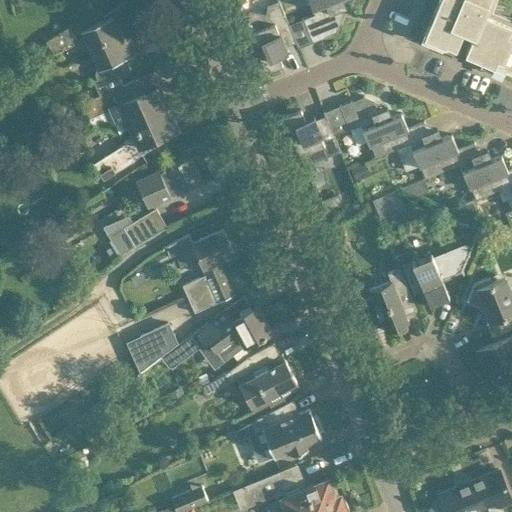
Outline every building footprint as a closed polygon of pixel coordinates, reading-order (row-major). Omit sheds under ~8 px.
[(249,11),(247,24),(250,31),(266,70),(282,64),(278,53),(287,50),(284,41),(294,37),(288,23),(278,0),(277,0),(278,1),(268,5),(267,14),(249,11)] [(288,23),(294,37),(298,47),(325,36),(324,35),(335,31),(336,32),(341,21),(340,20),(335,10),(345,6),(342,0),(308,0),(314,13),(302,18),(288,23)] [(448,39),(457,43),(464,28),(473,32),(464,53),(511,72),(511,23),(484,11),(488,0),(438,0),(423,36),(445,45),(448,39)] [(88,25),(82,29),(99,67),(94,69),(99,82),(95,84),(99,93),(123,83),(119,75),(128,71),(122,58),(144,48),(124,2),(102,12),(100,8),(85,17),(88,25)] [(89,117),(90,117),(95,129),(103,126),(118,131),(130,127),(134,136),(94,161),(104,177),(142,153),(138,145),(177,128),(158,86),(139,94),(132,78),(123,83),(99,93),(82,101),(89,117)] [(352,99),(339,105),(324,111),(334,134),(360,123),(369,145),(370,144),(375,155),(372,156),(372,157),(405,144),(400,131),(408,129),(407,127),(401,112),(391,116),(387,107),(378,110),(374,100),(363,95),(362,96),(352,100),(352,99)] [(300,108),(284,115),(304,165),(340,151),(327,119),(317,123),(313,115),(305,118),(300,108)] [(400,131),(405,144),(409,142),(419,166),(420,165),(425,176),(422,177),(422,178),(455,165),(450,152),(457,148),(451,133),(441,137),(437,128),(428,132),(424,121),(407,127),(408,129),(400,131)] [(450,152),(455,165),(459,163),(469,187),(470,186),(475,197),(472,198),(472,200),(505,186),(500,173),(508,171),(507,170),(501,154),(491,158),(487,149),(479,153),(474,142),(457,148),(450,152)] [(159,167),(135,178),(147,205),(171,194),(169,192),(177,188),(178,191),(202,180),(190,154),(166,165),(167,165),(166,165),(167,167),(161,170),(159,167)] [(351,166),(357,180),(371,173),(365,160),(351,166)] [(500,173),(505,186),(509,184),(511,191),(511,207),(505,211),(511,225),(511,224),(511,167),(507,170),(508,171),(500,173)] [(339,193),(321,200),(327,214),(344,207),(339,193)] [(359,203),(363,213),(373,209),(369,199),(359,203)] [(450,209),(469,215),(477,212),(471,200),(450,209)] [(50,207),(42,212),(49,222),(56,217),(50,207)] [(123,226),(134,245),(167,226),(156,207),(123,226)] [(206,272),(183,282),(195,310),(232,293),(228,283),(217,259),(234,252),(223,228),(205,236),(193,241),(192,242),(193,245),(190,247),(194,256),(198,254),(206,272)] [(432,253),(404,266),(403,263),(402,263),(414,293),(415,292),(414,290),(422,286),(429,304),(449,296),(442,278),(461,270),(463,273),(464,273),(462,268),(478,229),(477,228),(470,245),(464,242),(433,257),(432,253)] [(371,296),(363,300),(374,326),(382,323),(385,330),(408,321),(405,314),(416,309),(399,267),(387,272),(391,280),(368,289),(371,296)] [(489,276),(478,280),(474,282),(467,299),(483,305),(494,332),(490,334),(491,335),(509,328),(511,326),(511,293),(505,275),(491,280),(489,276)] [(178,342),(170,348),(180,361),(199,346),(209,339),(217,350),(220,348),(227,357),(245,344),(252,340),(270,330),(256,305),(238,315),(232,318),(224,307),(191,332),(178,342)] [(168,322),(141,335),(154,361),(161,355),(170,348),(178,342),(168,322)] [(511,334),(494,342),(476,349),(486,374),(511,363),(511,334)] [(273,341),(247,355),(225,372),(202,384),(207,393),(237,377),(254,409),(268,402),(270,405),(285,397),(280,389),(296,381),(282,353),(280,354),(273,341)] [(179,386),(166,394),(170,401),(183,393),(179,386)] [(251,421),(234,430),(238,439),(248,435),(260,462),(274,456),(290,450),(291,454),(307,448),(306,444),(321,437),(318,430),(322,428),(316,414),(312,415),(309,408),(297,413),(291,399),(251,421)] [(82,448),(70,454),(77,469),(90,463),(82,448)] [(249,482),(248,482),(255,499),(256,499),(275,491),(284,488),(286,487),(279,469),(249,482)] [(442,501),(438,503),(439,507),(440,507),(442,511),(501,511),(498,503),(511,498),(498,469),(470,480),(472,484),(458,490),(456,486),(438,494),(442,501)] [(283,497),(270,502),(274,511),(346,511),(349,509),(344,498),(340,498),(339,495),(334,496),(327,479),(315,484),(315,483),(305,487),(305,488),(297,491),(296,488),(281,494),(283,497)] [(190,488),(171,495),(178,511),(192,505),(193,505),(196,503),(190,488)]
